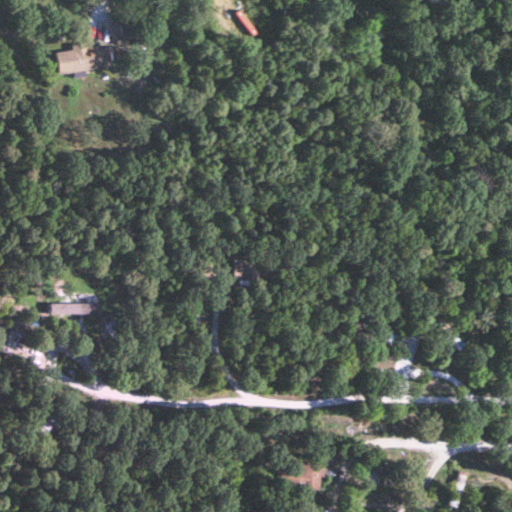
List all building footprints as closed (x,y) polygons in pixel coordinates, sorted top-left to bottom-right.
[(57,75),(109,67),(106,44),(53,52),(57,75)] [(229,282),(256,282),(256,262),(229,262),(229,282)] [(454,352),(459,345),(441,331),(435,339),(454,352)] [(391,334),(376,335),(377,346),(392,345),(391,334)] [(321,463),(300,462),(299,475),(282,474),(281,489),(320,490),(321,463)]
